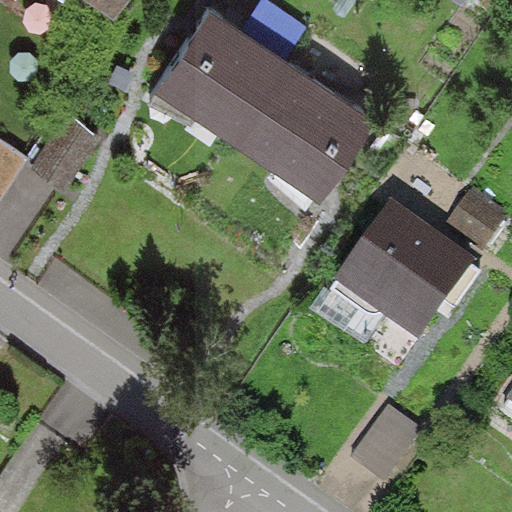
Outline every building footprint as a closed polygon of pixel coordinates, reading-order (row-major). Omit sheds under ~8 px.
[(300,56),(217,0),(206,0),(156,74),(246,135),(300,56)] [(300,56),(246,135),(315,184),(371,106),(300,56)] [(0,202),(31,157),(0,136),(0,202)] [(474,186),(449,224),(484,248),(510,210),(474,186)] [(469,257),(388,202),(335,278),(416,334),(469,257)] [(345,293),(331,317),(372,341),(386,317),(345,293)] [(389,401),(350,457),(386,482),(425,426),(389,401)]
